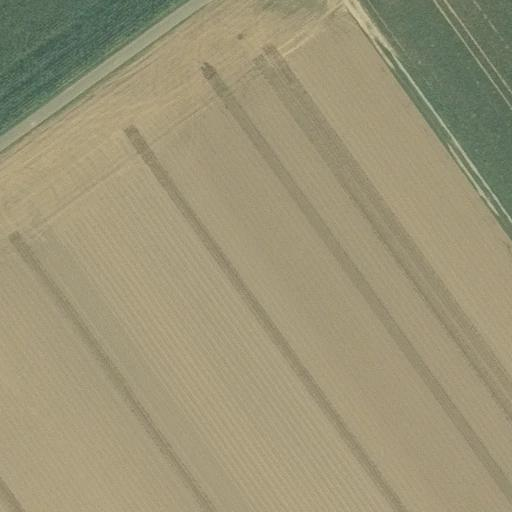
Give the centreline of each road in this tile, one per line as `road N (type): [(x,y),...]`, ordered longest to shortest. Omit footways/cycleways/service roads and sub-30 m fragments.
road 1 (track): [(349,0),(511,227)]
road 2 (track): [(217,0),(0,152)]
